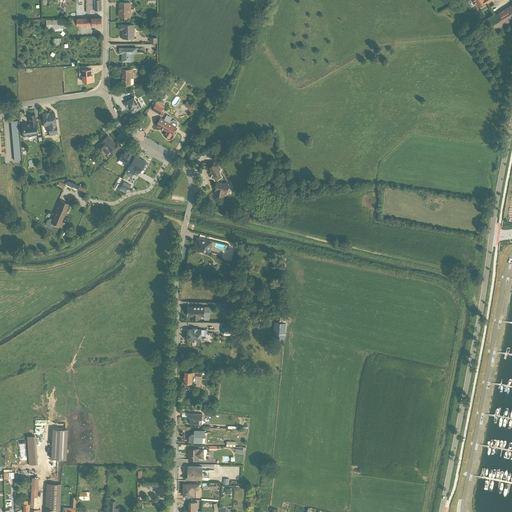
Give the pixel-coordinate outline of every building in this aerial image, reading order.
[(85,0),(86,12),(87,13),(95,13),(95,9),(101,9),(101,0),(85,0)] [(119,11),(119,17),(131,17),(131,3),(119,3),(120,11),(119,11)] [(511,19),(511,3),(486,20),(493,31),(511,19)] [(92,25),(102,25),(101,17),(71,18),(72,25),(77,25),(77,26),(91,25),(92,25)] [(66,19),(46,20),(46,29),(67,28),(66,19)] [(134,25),(119,25),(119,30),(122,30),(122,38),(134,38),(134,25)] [(143,52),(144,49),(137,48),(119,48),(119,53),(122,53),(122,62),(132,62),(132,61),(133,61),(133,54),(137,54),(137,52),(143,52)] [(137,70),(137,66),(120,66),(120,69),(119,69),(119,73),(121,73),(121,86),(131,86),(131,78),(133,78),(133,69),(134,70),(137,70)] [(83,68),(81,68),(78,69),(79,81),(83,81),(91,80),(90,72),(83,72),(83,68)] [(123,103),(126,107),(129,105),(131,108),(130,109),(132,112),(140,108),(141,107),(138,100),(136,101),(134,97),(123,103)] [(160,114),(164,106),(162,105),(163,103),(160,101),(159,103),(156,102),(155,104),(152,102),(149,108),(152,109),(152,110),(160,114)] [(187,101),(184,105),(187,107),(188,109),(190,110),(192,109),(193,107),(192,104),(189,104),(187,101)] [(47,126),(49,136),(57,134),(54,113),(49,113),(48,112),(42,113),(44,126),(47,126)] [(21,124),(23,137),(37,135),(35,115),(28,115),(29,123),(21,124)] [(172,133),(174,134),(176,131),(174,130),(176,127),(177,124),(177,122),(173,120),(170,121),(169,123),(160,118),(156,126),(166,132),(164,135),(169,138),(172,133)] [(18,120),(11,121),(14,160),(20,160),(18,120)] [(112,154),(121,145),(117,141),(115,143),(108,136),(96,147),(101,152),(103,151),(107,155),(110,152),(112,154)] [(136,155),(135,155),(126,150),(123,155),(122,154),(119,159),(129,165),(127,170),(138,176),(138,174),(142,168),(144,170),(148,163),(146,162),(146,161),(144,160),(143,160),(135,156),(136,155)] [(213,179),(215,182),(216,182),(215,185),(214,186),(213,188),(215,188),(216,190),(214,194),(215,195),(218,196),(218,197),(219,199),(221,199),(223,198),(223,196),(224,195),(225,195),(226,194),(228,184),(227,182),(225,183),(218,181),(218,180),(222,177),(219,171),(219,170),(221,169),(219,165),(217,166),(216,166),(214,164),(209,167),(210,170),(210,171),(209,172),(211,175),(211,177),(212,178),(211,179),(213,179)] [(67,180),(66,184),(83,192),(87,193),(89,189),(87,188),(88,187),(85,186),(85,188),(67,180)] [(46,226),(49,228),(53,227),(54,224),(63,228),(65,223),(62,221),(69,204),(60,200),(52,219),(50,219),(46,220),(45,224),(46,226)] [(194,240),(192,248),(204,250),(209,251),(212,239),(197,236),(196,240),(194,240)] [(204,309),(209,309),(209,305),(188,304),(187,314),(192,314),(192,316),(201,316),(202,314),(204,314),(204,309)] [(188,327),(188,333),(187,333),(187,336),(188,337),(188,338),(192,338),(192,339),(197,340),(197,338),(204,338),(206,338),(207,337),(207,335),(206,333),(204,333),(204,327),(202,327),(201,326),(198,326),(192,326),(192,327),(188,327)] [(184,369),(184,380),(192,381),(193,379),(196,379),(196,373),(202,373),(202,366),(193,366),(192,369),(184,369)] [(194,399),(194,400),(194,402),(195,403),(196,404),(198,404),(199,404),(201,403),(202,402),(203,401),(203,400),(203,398),(202,397),(201,396),(199,395),(198,395),(197,395),(195,396),(194,397),(194,399)] [(202,410),(188,410),(188,414),(190,414),(190,421),(202,421),(202,410)] [(66,427),(51,426),(50,456),(65,456),(66,427)] [(190,432),(189,439),(203,439),(203,432),(204,432),(205,427),(194,427),(194,430),(190,432)] [(35,446),(34,434),(27,434),(29,462),(37,461),(35,446)] [(189,445),(189,456),(199,457),(199,455),(204,455),(204,450),(206,450),(207,446),(189,445)] [(203,463),(188,463),(188,474),(202,475),(203,463)] [(37,500),(38,475),(31,475),(29,511),(39,511),(40,507),(38,506),(38,500),(37,500)] [(43,511),(58,511),(60,481),(45,481),(43,511)] [(184,481),(183,493),(196,493),(196,486),(200,486),(200,481),(184,481)] [(79,497),(89,497),(89,487),(79,487),(79,497)] [(295,498),(290,497),(289,506),(293,506),(292,511),(305,511),(307,499),(303,499),(304,493),(296,492),(295,498)] [(115,497),(115,493),(109,493),(109,497),(107,511),(120,511),(121,505),(116,504),(116,498),(115,497)] [(277,503),(279,494),(271,493),(269,508),(273,508),(274,503),(277,503)] [(73,511),(75,494),(71,494),(70,504),(62,504),(61,511),(73,511)] [(184,511),(195,511),(195,508),(198,508),(198,507),(198,499),(189,498),(189,507),(183,507),(183,511),(184,511)]
